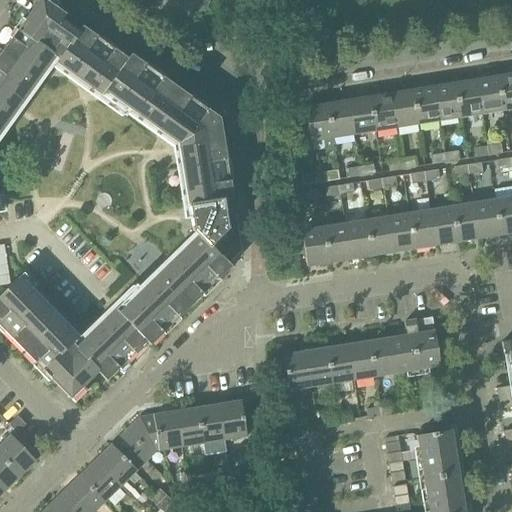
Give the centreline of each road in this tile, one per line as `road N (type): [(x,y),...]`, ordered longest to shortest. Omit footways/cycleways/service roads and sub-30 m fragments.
road 1 (residential): [(77,449),(235,311),(456,275),(494,511)]
road 2 (residential): [(511,40),(292,76),(217,80),(91,0)]
